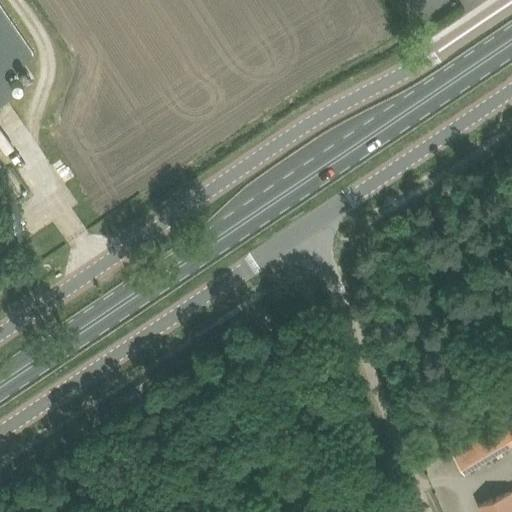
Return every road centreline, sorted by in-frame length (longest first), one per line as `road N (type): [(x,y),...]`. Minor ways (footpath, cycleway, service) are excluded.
road 1 (primary): [(0,384),(511,40)]
road 2 (unclassified): [(0,434),(511,90)]
road 3 (unclassified): [(511,4),(308,124),(0,332)]
road 4 (track): [(423,511),(312,226)]
